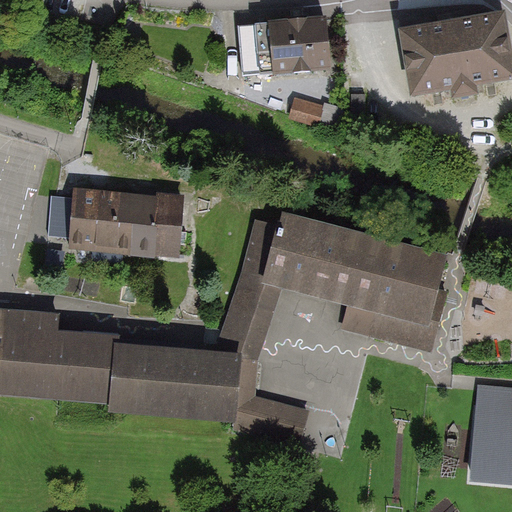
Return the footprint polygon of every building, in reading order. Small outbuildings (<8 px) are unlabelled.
[(511,45),(507,14),(398,31),(409,100),(511,84),(511,45)] [(252,27),(256,78),(321,73),(317,22),(252,27)] [(294,118),(322,123),(326,103),(298,97),(294,118)] [(65,253),(102,255),(105,193),(69,191),(65,253)] [(102,255),(138,258),(142,196),(105,193),(102,255)] [(138,258),(175,260),(179,198),(142,196),(138,258)] [(271,216),(253,287),(279,294),(426,330),(444,259),(271,216)] [(279,294),(253,287),(241,282),(214,359),(235,360),(229,427),(229,436),(295,453),(306,412),(254,399),(255,363),(279,294)] [(0,399),(95,407),(95,417),(229,427),(235,360),(214,359),(111,351),(112,340),(52,336),(53,320),(0,315),(0,399)] [(511,388),(479,385),(470,483),(511,486),(511,388)]
